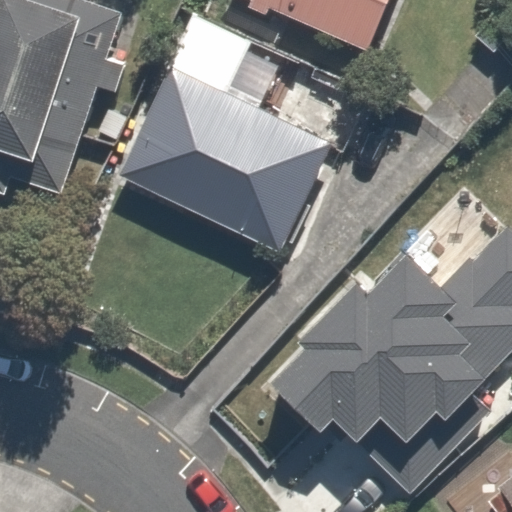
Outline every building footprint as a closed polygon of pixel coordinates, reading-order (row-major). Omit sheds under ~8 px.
[(0,0),(0,185),(5,170),(55,186),(113,9),(83,0),(0,0)] [(379,0),(228,0),(360,51),(379,0)] [(321,135),(158,65),(109,180),(272,249),(321,135)] [(421,428),(511,348),(511,261),(485,231),(435,275),(418,257),(406,267),(349,318),(389,364),(376,376),(421,428)] [(511,484),(500,494),(511,508),(511,484)]
